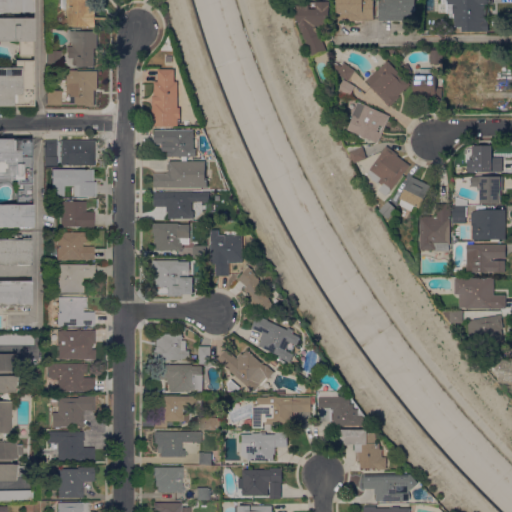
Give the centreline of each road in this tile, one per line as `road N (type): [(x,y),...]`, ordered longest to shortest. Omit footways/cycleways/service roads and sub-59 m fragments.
road 1 (residential): [(122,511),(125,71),(136,28)]
road 2 (residential): [(124,122),(0,123)]
